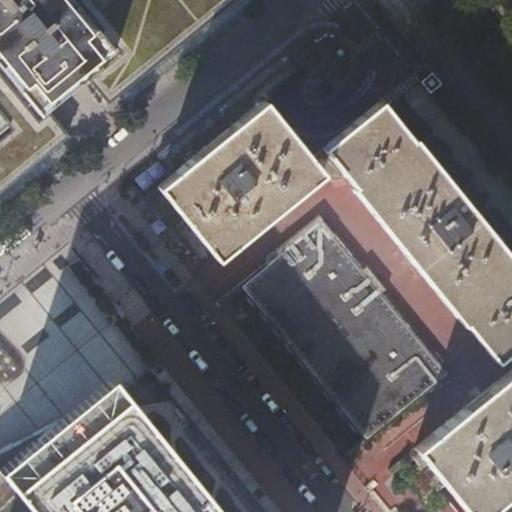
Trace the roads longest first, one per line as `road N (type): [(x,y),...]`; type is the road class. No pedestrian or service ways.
road 1 (residential): [(334,511),(71,187)]
road 2 (residential): [(301,0),(71,187)]
